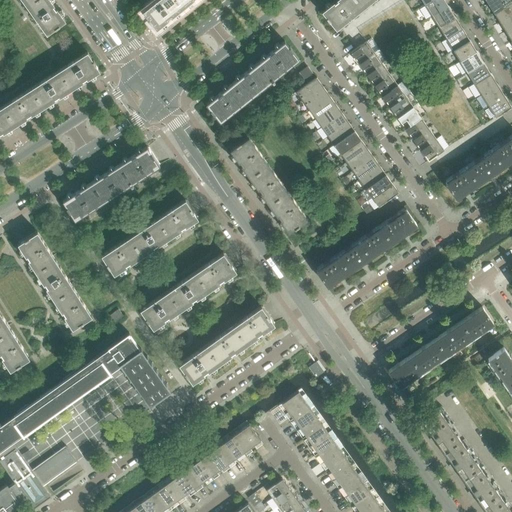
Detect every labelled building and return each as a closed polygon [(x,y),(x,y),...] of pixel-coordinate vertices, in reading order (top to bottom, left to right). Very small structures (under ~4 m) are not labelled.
[(65,21),(54,5),(50,0),(36,0),(27,7),(47,34),(55,28),(55,29),(60,26),(59,25),(65,21)] [(171,17),(183,8),(176,0),(156,0),(142,11),(148,19),(148,20),(151,24),(152,23),(156,29),(165,22),(168,20),(168,19),(171,17)] [(176,0),(183,8),(192,0),(176,0)] [(336,29),(362,8),(355,0),(335,0),(321,11),(326,17),(326,18),(329,22),(330,21),(336,29)] [(448,6),(444,0),(432,0),(425,5),(432,16),(448,6)] [(493,13),(511,1),(511,0),(493,0),(488,4),(493,13)] [(499,22),(511,14),(511,1),(493,13),(499,22)] [(455,17),(448,6),(432,16),(439,27),(455,17)] [(505,31),(511,26),(511,14),(499,22),(505,31)] [(462,28),(455,17),(439,27),(446,39),(462,28)] [(469,40),(462,28),(446,39),(453,50),(469,40)] [(476,51),(469,40),(453,50),(460,61),(476,51)] [(298,59),(292,51),(293,50),(290,46),(289,47),(284,41),(258,62),(272,80),(273,79),(278,75),(289,66),(298,59)] [(374,52),(366,41),(351,52),(359,63),(374,52)] [(483,62),(476,51),(460,61),(467,72),(483,62)] [(100,71),(95,65),(96,64),(93,60),(87,52),(59,70),(71,89),(100,71)] [(366,74),(382,63),(374,52),(359,63),(366,74)] [(272,80),(258,62),(232,83),(246,100),(266,85),(271,92),(278,86),(274,81),(273,79),(272,80)] [(490,73),(483,62),(467,72),(474,83),(490,73)] [(374,85),(390,74),(382,63),(366,74),(374,85)] [(312,73),(310,71),(307,66),(299,72),(304,79),(312,73)] [(71,89),(59,70),(31,88),(43,107),(71,89)] [(497,84),(490,73),(474,83),(481,95),(497,84)] [(382,96),(397,85),(390,74),(374,85),(382,96)] [(303,101),(323,86),(316,77),(296,91),(303,101)] [(246,100),(232,83),(206,104),(210,110),(213,114),(214,114),(220,122),(246,100)] [(504,96),(497,84),(481,95),(488,106),(504,96)] [(389,106),(405,95),(397,85),(382,96),(389,106)] [(309,110),(329,95),(323,86),(303,101),(309,110)] [(43,107),(31,88),(3,106),(15,125),(43,107)] [(315,119),(336,104),(329,95),(309,110),(315,119)] [(397,117),(413,106),(405,95),(389,106),(397,117)] [(511,107),(504,96),(488,106),(495,117),(511,107)] [(296,105),(292,99),(287,103),(291,108),(296,105)] [(321,127),(342,113),(336,104),(315,119),(321,127)] [(0,134),(15,125),(3,106),(0,107),(0,134)] [(405,128),(420,117),(413,106),(397,117),(405,128)] [(328,136),(348,122),(342,113),(321,127),(328,136)] [(412,139),(428,128),(420,117),(405,128),(412,139)] [(334,145),(354,130),(348,122),(328,136),(334,145)] [(420,149),(436,138),(428,128),(412,139),(420,149)] [(340,154),(361,139),(354,130),(334,145),(340,154)] [(503,167),(511,160),(511,136),(492,151),(503,167)] [(268,164),(248,137),(230,150),(249,177),(268,164)] [(444,150),(436,138),(420,149),(428,161),(444,150)] [(347,163),(367,148),(361,139),(340,154),(347,163)] [(159,165),(147,146),(119,164),(131,183),(132,183),(159,165)] [(353,171),(373,157),(367,148),(347,163),(353,171)] [(477,184),(503,167),(492,151),(466,168),(477,184)] [(359,180),(380,166),(373,157),(353,171),(359,180)] [(131,183),(119,164),(91,182),(103,201),(124,188),(129,195),(136,191),(132,185),(133,185),(132,183),(131,183)] [(287,191),(268,164),(249,177),(269,204),(287,191)] [(365,189),(386,174),(380,166),(359,180),(365,189)] [(456,198),(477,184),(466,168),(446,182),(445,182),(456,198)] [(372,198),(392,183),(386,174),(365,189),(372,198)] [(103,201),(91,182),(63,201),(67,207),(66,207),(69,212),(69,211),(75,220),(103,201)] [(378,207),(398,193),(399,192),(392,183),(372,198),(378,207)] [(307,219),(292,198),(287,191),(269,204),(288,232),(294,227),(295,228),(299,225),(304,221),(307,219)] [(198,218),(185,199),(157,218),(170,237),(198,218)] [(412,213),(406,205),(404,207),(405,209),(406,209),(410,215),(412,213)] [(414,221),(410,215),(406,209),(405,209),(405,210),(380,226),(391,242),(417,225),(414,221)] [(170,237),(157,218),(129,236),(142,255),(170,237)] [(391,242),(380,226),(359,241),(370,257),(391,242)] [(55,260),(53,256),(37,231),(18,244),(36,272),(55,260)] [(142,255),(129,236),(101,255),(107,263),(106,264),(109,268),(110,268),(114,274),(142,255)] [(370,257),(359,241),(338,255),(349,271),(370,257)] [(208,290),(236,271),(223,252),(195,271),(208,290)] [(349,271),(338,255),(322,266),(317,269),(317,270),(316,270),(327,286),(349,271)] [(73,288),(71,284),(55,260),(36,272),(54,300),(73,288)] [(208,290),(195,271),(168,290),(181,309),(208,290)] [(91,316),(82,302),(73,288),(54,300),(72,328),(79,324),(79,325),(79,324),(83,322),(83,321),(91,316)] [(181,309),(168,290),(140,309),(146,318),(145,318),(148,322),(149,322),(153,328),(181,309)] [(247,344),(274,324),(261,306),(234,325),(247,344)] [(493,322),(482,306),(460,321),(471,337),(493,322)] [(123,315),(121,313),(118,309),(110,315),(115,321),(123,315)] [(0,336),(11,329),(9,326),(0,311),(0,336)] [(471,337),(460,321),(435,338),(446,354),(471,337)] [(247,344),(234,325),(206,344),(220,363),(247,344)] [(29,358),(20,343),(11,329),(0,336),(0,354),(10,370),(17,366),(21,364),(21,363),(29,358)] [(0,456),(17,480),(9,486),(7,484),(0,488),(0,511),(10,511),(22,504),(19,501),(26,496),(34,508),(51,496),(43,484),(76,461),(77,461),(66,446),(66,445),(65,446),(61,449),(37,466),(33,469),(31,471),(10,442),(12,441),(16,438),(22,434),(23,436),(24,435),(110,374),(111,373),(112,373),(111,373),(110,371),(120,364),(121,366),(125,371),(124,372),(125,373),(126,372),(145,399),(144,400),(145,400),(149,405),(150,405),(154,402),(169,391),(170,390),(171,390),(166,384),(167,384),(147,356),(146,356),(141,348),(139,349),(129,335),(130,334),(129,333),(129,332),(108,347),(109,348),(99,355),(98,355),(85,364),(63,380),(28,405),(18,412),(10,418),(9,419),(4,423),(1,425),(0,423),(0,456)] [(446,354),(435,338),(410,355),(421,371),(446,354)] [(220,363),(206,344),(179,364),(185,372),(184,372),(187,377),(188,376),(192,383),(220,363)] [(511,372),(511,359),(511,358),(503,347),(493,354),(491,352),(483,358),(485,360),(488,359),(503,379),(511,372)] [(421,371),(410,355),(388,370),(399,386),(421,371)] [(316,361),(309,366),(316,376),(324,371),(316,361)] [(511,372),(503,379),(511,392),(511,372)] [(284,413),(304,399),(298,390),(282,402),(285,406),(281,408),(284,413)] [(294,419),(310,407),(304,399),(284,413),(288,418),(292,415),(294,419)] [(456,426),(441,406),(438,408),(422,419),(433,436),(431,438),(434,442),(456,426)] [(296,430),(316,416),(310,407),(294,419),(297,422),(293,425),(296,430)] [(306,436),(322,424),(316,416),(296,430),(300,435),(303,432),(306,436)] [(260,440),(249,424),(240,430),(252,446),(255,443),(258,447),(263,443),(260,440)] [(308,446),(328,432),(322,424),(306,436),(308,439),(305,442),(308,446)] [(475,452),(456,426),(434,442),(437,441),(452,463),(450,464),(453,468),(475,452)] [(252,446),(240,430),(232,436),(246,455),(251,452),(248,448),(252,446)] [(318,452),(334,441),(328,432),(308,446),(312,451),(315,449),(318,452)] [(246,455),(232,436),(224,442),(235,458),(239,455),(241,459),(246,455)] [(320,463),(340,449),(334,441),(318,452),(320,456),(317,458),(320,463)] [(235,458),(224,442),(215,448),(229,467),(234,464),(232,460),(235,458)] [(229,467),(215,448),(207,454),(219,470),(222,467),(225,471),(229,467)] [(330,469),(346,457),(340,449),(320,463),(324,468),(327,465),(330,469)] [(494,479),(484,466),(475,452),(453,468),(453,469),(456,467),(471,489),(469,491),(472,495),(494,479)] [(219,470),(207,454),(199,459),(213,479),(218,476),(215,472),(219,470)] [(332,480),(352,466),(346,457),(330,469),(332,472),(329,475),(332,480)] [(213,479),(199,459),(190,465),(202,482),(206,479),(208,483),(213,479)] [(202,482),(190,465),(182,471),(196,491),(201,488),(199,484),(202,482)] [(342,485),(358,474),(352,466),(332,480),(336,485),(339,482),(342,485)] [(196,491),(182,471),(174,477),(185,493),(189,491),(191,494),(196,491)] [(344,496),(364,482),(358,474),(342,485),(344,489),(341,491),(344,496)] [(185,493),(174,477),(166,483),(180,503),(184,500),(182,496),(185,493)] [(272,497),(288,486),(282,478),(275,482),(273,479),(264,486),(266,489),(272,497)] [(503,511),(511,506),(511,504),(494,479),(472,495),(473,496),(475,494),(487,511),(503,511)] [(354,502),(370,491),(364,482),(344,496),(348,501),(351,499),(354,502)] [(180,503),(166,483),(157,489),(169,505),(172,503),(175,506),(180,503)] [(278,506),(294,494),(288,486),(272,497),(278,506)] [(169,505),(157,489),(149,495),(160,511),(166,511),(168,511),(165,508),(169,505)] [(355,511),(357,511),(376,499),(370,491),(354,502),(356,505),(352,508),(355,511)] [(282,511),(286,511),(300,503),(294,494),(278,506),(282,511)] [(160,511),(149,495),(141,501),(148,511),(160,511)] [(374,511),(381,507),(376,499),(357,511),(374,511)] [(148,511),(141,501),(132,507),(135,511),(148,511)] [(254,511),(248,503),(248,502),(239,508),(242,511),(254,511)] [(304,511),(306,511),(300,503),(286,511),(304,511)]
